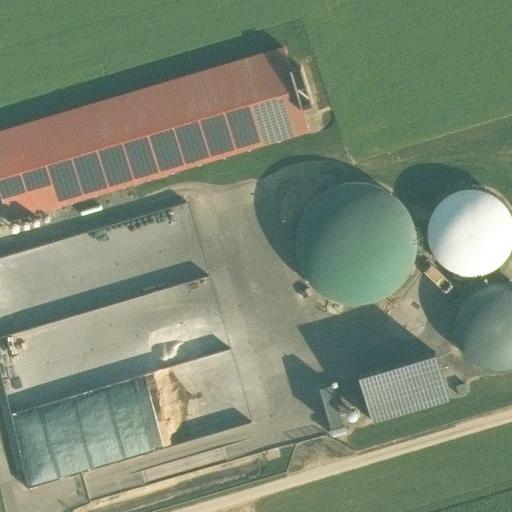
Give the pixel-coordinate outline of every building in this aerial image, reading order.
[(309,130),(302,108),(290,69),(284,47),(0,131),(0,193),(8,220),(309,130)] [(301,66),(290,69),(302,108),(312,105),(301,66)] [(297,226),(295,249),(302,272),(317,290),(338,301),(361,303),(384,296),(402,281),(413,260),(415,237),(408,215),(393,196),(372,185),(349,183),(327,190),(308,205),(297,226)] [(511,249),(511,242),(511,221),(511,215),(501,201),(487,192),(471,189),(454,192),(440,202),(430,216),(427,232),(431,249),(440,263),(454,272),(471,275),(487,272),(502,263),(511,249)] [(187,204),(0,251),(0,379),(26,483),(118,460),(128,453),(113,391),(104,379),(232,347),(246,337),(245,333),(257,330),(251,306),(253,304),(220,313),(225,309),(219,300),(192,307),(216,290),(198,295),(189,284),(197,278),(199,277),(213,268),(231,263),(220,216),(213,207),(192,212),(187,204)] [(428,272),(455,299),(463,291),(436,264),(428,272)] [(456,318),(456,334),(463,349),(475,361),(490,367),(506,367),(511,364),(511,286),(505,284),(489,284),(474,290),(462,302),(456,318)] [(414,359),(427,405),(449,399),(435,353),(414,359)] [(372,421),(427,405),(414,359),(358,375),(372,421)] [(319,387),(330,426),(342,422),(331,384),(319,387)]
